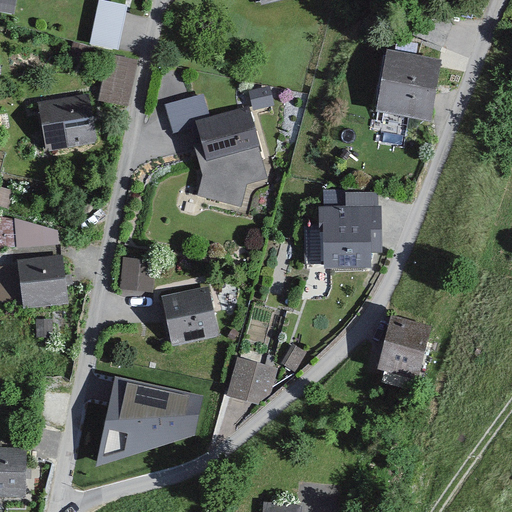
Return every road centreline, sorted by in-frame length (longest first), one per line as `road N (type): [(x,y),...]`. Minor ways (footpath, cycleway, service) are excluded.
road 1 (residential): [(62,511),(220,453),(363,325),(406,242),(499,0)]
road 2 (residential): [(54,511),(155,0)]
road 3 (track): [(436,511),(511,401)]
